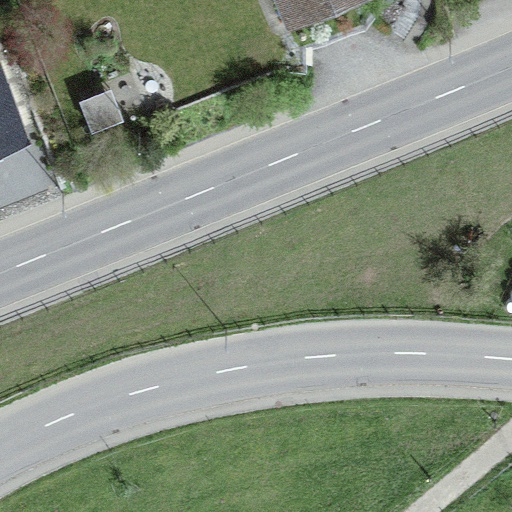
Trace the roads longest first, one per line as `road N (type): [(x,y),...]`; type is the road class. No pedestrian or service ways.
road 1 (secondary): [(0,272),(511,65)]
road 2 (secondary): [(0,450),(97,406),(225,371),(402,353),(511,360)]
road 3 (track): [(414,511),(511,428)]
